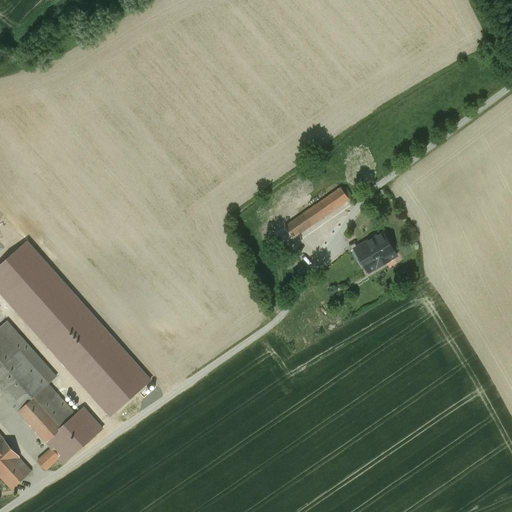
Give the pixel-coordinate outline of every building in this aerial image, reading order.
[(341,188),(285,226),(293,238),(349,199),(341,188)] [(383,232),(355,249),(369,272),(396,255),(383,232)] [(56,377),(7,322),(0,328),(0,389),(18,411),(48,384),(56,377)] [(76,415),(48,384),(18,411),(46,442),(63,427),(76,415)] [(19,457),(0,435),(0,475),(12,489),(31,471),(31,470),(19,458),(20,457),(19,457)] [(52,448),(37,461),(45,470),(60,457),(52,448)]
